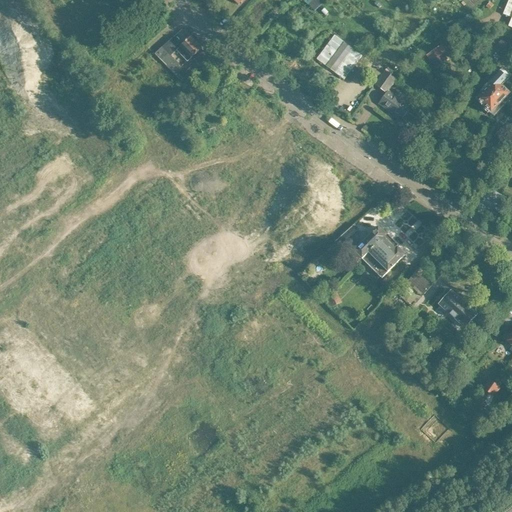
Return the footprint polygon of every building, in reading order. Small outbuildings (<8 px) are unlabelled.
[(99,25),(0,43),(0,121),(113,100),(99,25)] [(334,35),(317,59),(326,67),(344,43),(334,35)] [(192,58),(201,49),(190,37),(176,51),(180,55),(182,54),(188,60),(191,57),(192,58)] [(448,50),(443,43),(427,55),(436,68),(448,59),(444,53),(448,50)] [(191,67),(185,72),(162,47),(154,54),(181,83),(199,66),(194,61),(189,65),(191,67)] [(337,60),(333,65),(338,68),(334,73),(344,80),(362,56),(352,49),(341,63),(337,60)] [(194,61),(199,66),(209,57),(203,51),(194,61)] [(504,84),(511,76),(503,68),(492,79),(489,79),(490,82),(477,95),(479,98),(477,100),(483,106),(484,107),(483,109),(487,113),(489,112),(490,113),(491,113),(494,116),(511,97),(508,94),(511,91),(504,84)] [(385,70),(374,85),(380,89),(386,81),(393,85),(397,79),(385,70)] [(449,89),(440,98),(447,104),(456,95),(449,89)] [(388,91),(379,103),(394,114),(393,116),(400,121),(413,103),(398,91),(394,96),(388,91)] [(137,123),(0,147),(0,426),(15,511),(245,511),(276,506),(226,236),(137,123)] [(353,225),(333,243),(337,248),(357,230),(353,225)] [(362,259),(387,234),(386,235),(378,227),(354,251),(362,259)] [(399,247),(387,234),(362,259),(381,278),(382,278),(405,255),(398,248),(399,247)] [(407,282),(412,287),(414,285),(424,294),(432,286),(416,272),(407,282)] [(307,274),(303,278),(308,284),(312,280),(307,274)] [(337,290),(325,295),(330,307),(342,302),(337,290)] [(451,291),(439,304),(465,328),(477,315),(451,291)] [(502,338),(511,345),(511,333),(510,336),(506,333),(502,338)] [(482,390),(487,393),(488,393),(494,384),(489,381),(482,390)] [(499,388),(494,384),(488,393),(493,397),(499,388)] [(493,397),(488,393),(487,393),(470,417),(478,423),(495,399),(493,397)]
